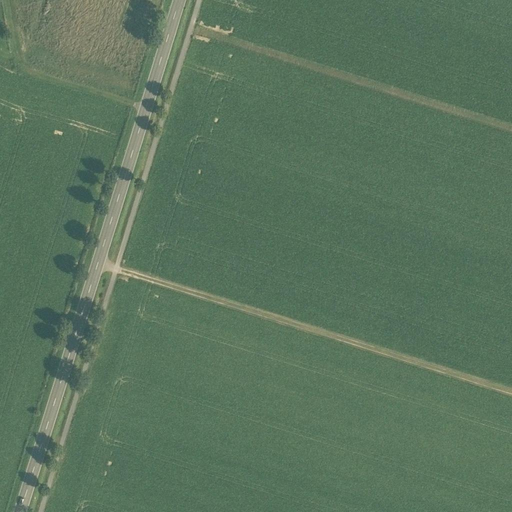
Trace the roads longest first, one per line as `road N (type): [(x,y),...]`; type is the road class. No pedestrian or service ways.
road 1 (primary): [(19,511),(179,0)]
road 2 (track): [(511,394),(97,262)]
road 3 (track): [(4,0),(17,68),(145,106)]
